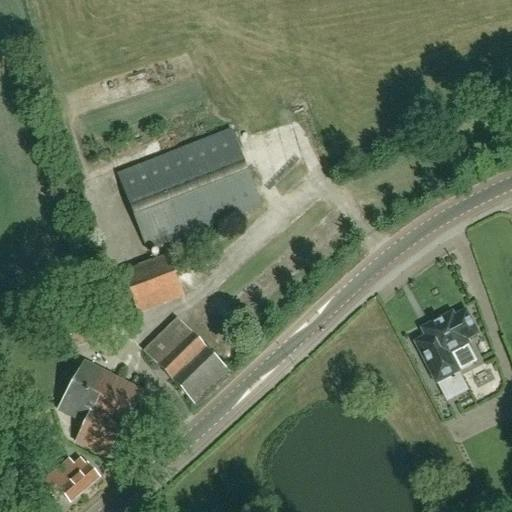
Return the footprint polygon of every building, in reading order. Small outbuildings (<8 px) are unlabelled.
[(148,251),(260,207),(229,130),(117,175),(148,251)] [(121,273),(138,316),(184,299),(167,256),(121,273)] [(73,348),(113,335),(105,309),(65,322),(73,348)] [(451,315),(428,328),(423,331),(427,339),(414,346),(438,387),(459,375),(461,373),(460,372),(476,363),(468,346),(469,345),(466,341),(478,335),(465,312),(453,319),(451,315)] [(177,320),(144,353),(195,405),(228,372),(177,320)] [(142,393),(84,363),(58,412),(84,426),(75,443),(107,460),(142,393)] [(40,419),(24,401),(0,422),(0,423),(17,442),(40,419)] [(42,484),(55,500),(60,496),(70,505),(99,480),(86,464),(84,466),(80,460),(74,465),(70,460),(42,484)]
